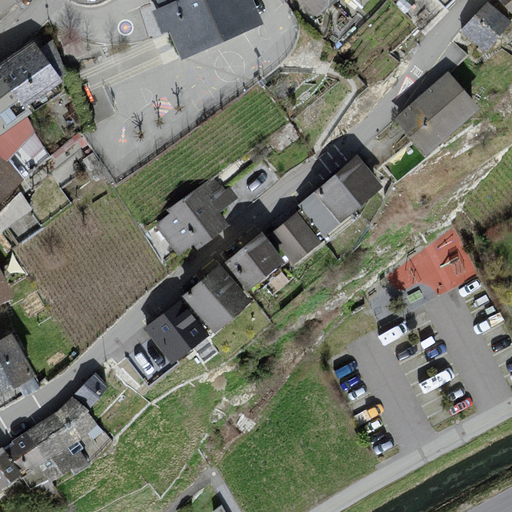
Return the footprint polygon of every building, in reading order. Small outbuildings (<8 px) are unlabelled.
[(0,0),(0,12),(17,0),(16,0),(0,0)] [(252,0),(172,0),(156,7),(177,58),(262,22),(252,0)] [(303,0),(320,16),(335,0),(303,0)] [(486,0),(462,31),(486,50),(511,19),(486,0)] [(511,0),(500,0),(511,11),(511,0)] [(62,79),(60,76),(40,47),(34,38),(0,61),(0,73),(23,106),(27,104),(62,79)] [(53,38),(40,47),(60,76),(67,73),(53,38)] [(394,115),(426,153),(480,107),(451,72),(448,69),(394,115)] [(23,106),(0,73),(0,132),(27,115),(32,112),(27,104),(23,106)] [(35,128),(27,115),(0,132),(0,157),(1,156),(8,161),(35,128)] [(298,204),(324,234),(382,184),(356,154),(298,204)] [(0,201),(24,180),(8,161),(1,156),(0,157),(0,201)] [(155,223),(177,253),(191,242),(196,248),(229,223),(219,210),(238,196),(230,186),(224,190),(213,175),(167,210),(169,212),(155,223)] [(271,233),(293,261),(321,240),(298,211),(271,233)] [(393,259),(406,287),(434,274),(439,285),(477,267),(459,228),(393,259)] [(224,261),(247,288),(283,258),(261,232),(224,261)] [(182,295),(214,331),(251,299),(219,263),(182,295)] [(0,302),(12,296),(0,269),(0,302)] [(144,326),(171,362),(209,333),(182,297),(144,326)] [(9,336),(0,340),(0,393),(32,375),(9,336)] [(75,394),(90,407),(110,385),(95,372),(75,394)] [(55,411),(4,446),(29,485),(69,468),(73,473),(90,461),(113,438),(73,395),(55,411)] [(0,450),(0,487),(20,474),(2,449),(0,450)]
